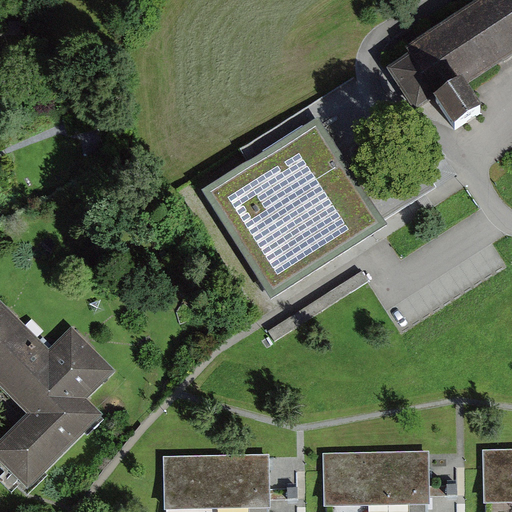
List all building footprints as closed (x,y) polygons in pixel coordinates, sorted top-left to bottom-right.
[(465,161),(490,145),(470,114),(511,85),(511,0),(496,0),(487,7),(494,18),(409,75),(413,82),(391,96),(418,135),(439,122),(465,161)] [(322,108),(210,179),(277,284),(390,213),(322,108)] [(82,424),(112,393),(72,353),(51,375),(36,361),(45,351),(31,338),(22,347),(0,324),(0,412),(29,442),(0,471),(0,487),(24,511),(34,511),(102,444),(82,424)] [(511,511),(511,451),(480,452),(480,511),(511,511)] [(429,509),(428,454),(320,457),(321,511),(422,511),(422,509),(429,509)] [(268,511),(267,461),(161,462),(162,511),(268,511)]
